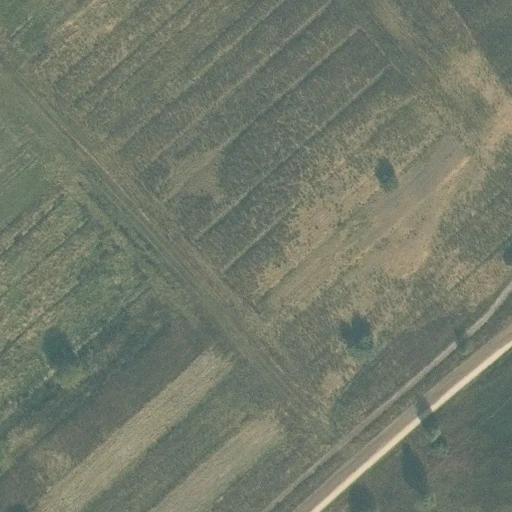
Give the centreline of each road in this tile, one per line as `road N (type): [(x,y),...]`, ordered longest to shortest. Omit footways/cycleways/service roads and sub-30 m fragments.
road 1 (unknown): [(271,511),(511,286)]
road 2 (track): [(305,511),(511,328)]
